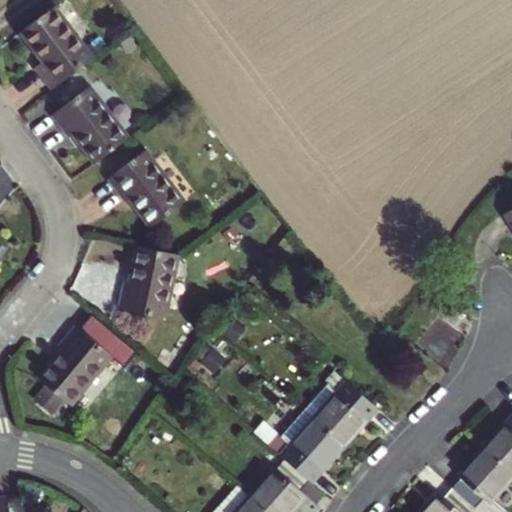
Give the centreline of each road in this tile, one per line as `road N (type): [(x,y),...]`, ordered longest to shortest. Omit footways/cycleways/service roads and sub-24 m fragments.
road 1 (residential): [(0,334),(47,277),(61,232),(57,207),(0,125)]
road 2 (residential): [(357,511),(511,338)]
road 3 (residential): [(0,455),(50,459),(131,511)]
